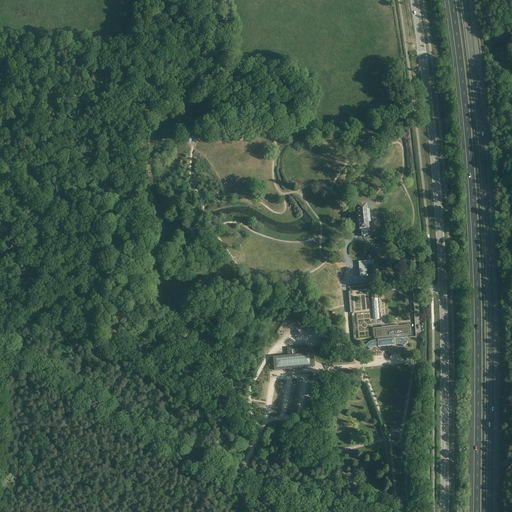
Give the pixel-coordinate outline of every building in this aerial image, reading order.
[(370,214),(369,214),(369,210),(367,210),(366,204),(357,205),(359,230),(361,229),(362,236),(368,235),(367,229),(369,229),(368,223),(370,223),(369,218),(371,218),(371,216),(371,215),(370,214)] [(373,261),(358,262),(360,276),(367,276),(366,265),(372,265),(373,275),(379,274),(378,264),(374,264),(373,261)] [(380,320),(378,293),(371,293),(373,321),(380,320)] [(403,339),(401,338),(399,338),(408,337),(408,336),(411,336),(410,325),(398,326),(398,325),(398,326),(381,328),(381,327),(374,328),(372,328),(372,329),(373,328),(374,337),(373,337),(374,337),(374,339),(377,339),(377,340),(374,340),(372,341),(371,341),(369,342),(367,343),(366,345),(365,346),(370,350),(371,349),(372,348),(373,347),(375,346),(376,346),(378,346),(378,347),(395,345),(396,344),(398,344),(399,345),(401,345),(402,346),(403,347),(408,342),(406,341),(403,339)] [(318,344),(318,345),(330,353),(335,347),(331,344),(324,339),(323,338),(322,339),(318,344)] [(274,368),(274,371),(283,370),(283,367),(300,366),(301,368),(310,367),(312,367),(311,361),(314,360),(313,353),(309,353),(309,346),(287,348),(288,355),(273,357),(274,368)]
